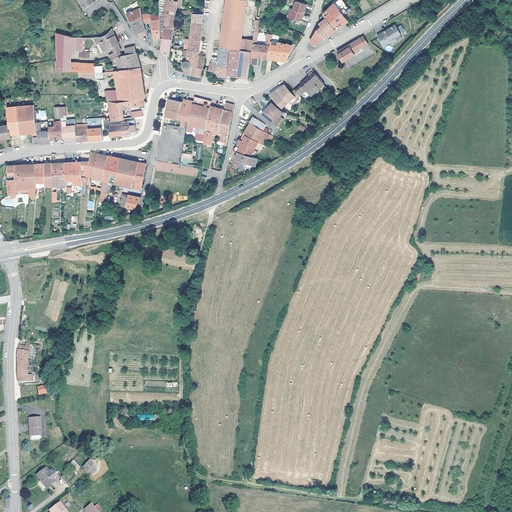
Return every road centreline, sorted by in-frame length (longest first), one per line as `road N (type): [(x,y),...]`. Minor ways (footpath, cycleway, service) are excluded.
road 1 (track): [(214,201),(183,343),(193,471),(440,511)]
road 2 (primary): [(465,0),(348,118),(293,159),(214,201),(98,235)]
road 3 (residential): [(0,160),(137,141),(156,93),(168,84),(247,92),(299,64)]
road 4 (residential): [(14,511),(16,297),(7,256)]
road 5 (residential): [(299,64),(408,0)]
